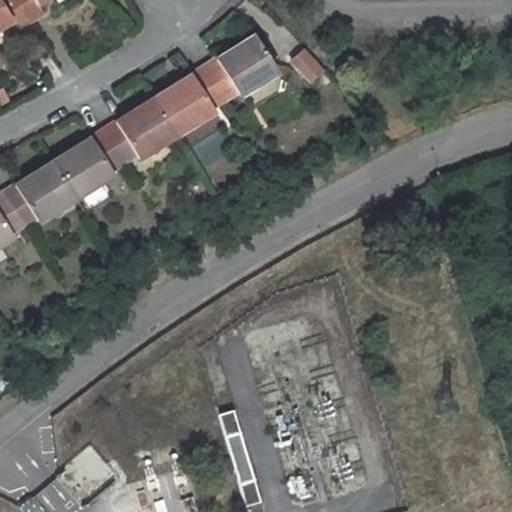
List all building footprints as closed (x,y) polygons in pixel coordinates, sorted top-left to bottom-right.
[(0,0),(0,25),(12,19),(19,27),(31,20),(18,0),(0,0)] [(18,0),(31,20),(43,12),(37,3),(41,0),(18,0)] [(52,54),(36,29),(24,37),(40,62),(52,54)] [(257,35),(206,67),(225,99),(239,90),(241,94),(256,85),(253,80),(276,66),(257,35)] [(306,52),(293,63),(311,84),(324,73),(306,52)] [(225,99),(206,67),(155,99),(174,129),(198,115),(201,120),(217,110),(214,106),(225,99)] [(155,99),(105,130),(125,163),(137,156),(139,159),(155,149),(152,143),(174,129),(155,99)] [(105,130),(55,163),(73,193),(96,180),(99,184),(115,175),(112,171),(125,163),(105,130)] [(55,163),(4,195),(23,226),(36,219),(38,223),(54,213),(51,207),(73,193),(55,163)] [(4,195),(0,197),(0,245),(13,238),(11,234),(23,226),(4,195)] [(219,415),(245,507),(260,502),(234,410),(219,415)] [(511,511),(511,479),(493,485),(501,511),(511,511)]
